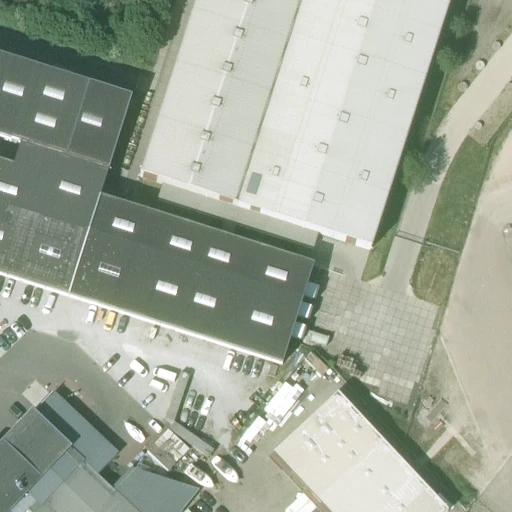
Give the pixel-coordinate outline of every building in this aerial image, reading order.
[(196,0),(139,181),(236,211),(303,0),(196,0)] [(369,254),(450,0),(303,0),(236,211),(369,254)] [(0,140),(19,147),(66,161),(89,89),(0,60),(0,140)] [(131,102),(89,89),(66,161),(108,174),(131,102)] [(0,278),(68,300),(99,201),(108,174),(66,161),(19,147),(12,170),(0,165),(0,278)] [(313,268),(120,207),(99,201),(68,300),(281,368),(313,268)] [(270,458),(320,511),(418,511),(432,499),(336,397),(270,458)] [(183,511),(199,493),(129,472),(110,492),(96,479),(116,459),(52,398),(0,451),(0,511),(183,511)] [(443,511),(432,499),(418,511),(443,511)]
